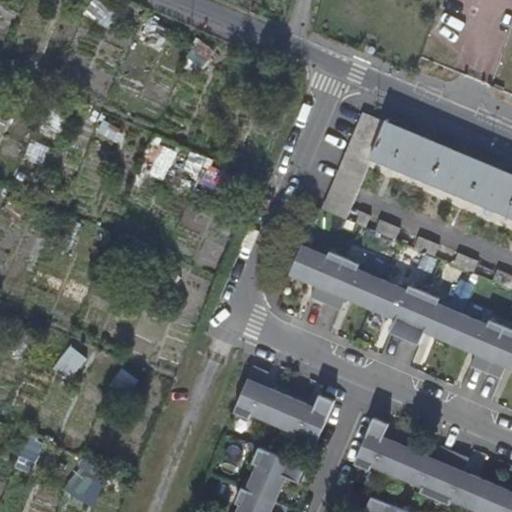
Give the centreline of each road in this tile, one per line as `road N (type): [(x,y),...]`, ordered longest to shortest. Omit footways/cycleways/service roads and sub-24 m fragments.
road 1 (residential): [(337,66),(239,310),(244,322),(370,374)]
road 2 (track): [(155,511),(239,310)]
road 3 (residential): [(511,139),(337,66)]
road 4 (residential): [(337,66),(181,0)]
road 5 (residential): [(370,374),(511,436)]
road 6 (residential): [(370,374),(311,511)]
